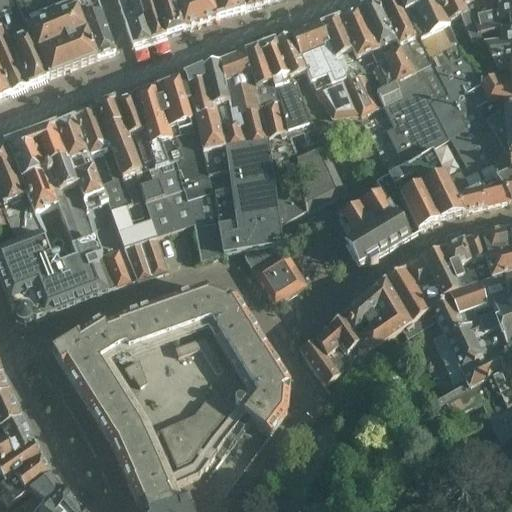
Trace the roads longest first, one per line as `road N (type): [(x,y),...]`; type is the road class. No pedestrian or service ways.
road 1 (residential): [(227,511),(302,409),(297,376),(230,276),(136,299),(8,350)]
road 2 (residential): [(89,511),(58,472),(8,350)]
